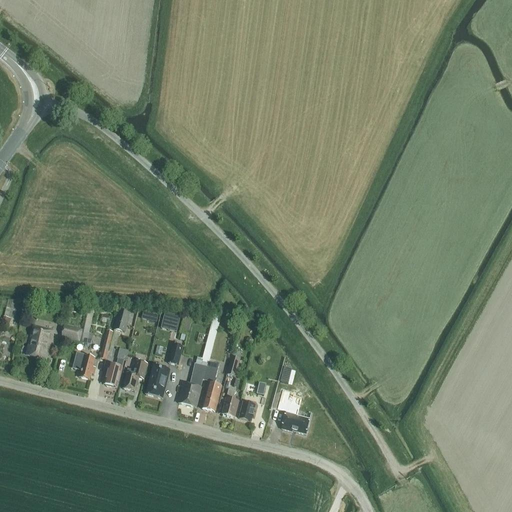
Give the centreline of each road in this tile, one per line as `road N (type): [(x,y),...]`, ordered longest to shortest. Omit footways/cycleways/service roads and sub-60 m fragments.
road 1 (unclassified): [(368,511),(343,477),(315,460),(0,382)]
road 2 (tertiary): [(0,162),(36,100),(24,70),(0,49)]
